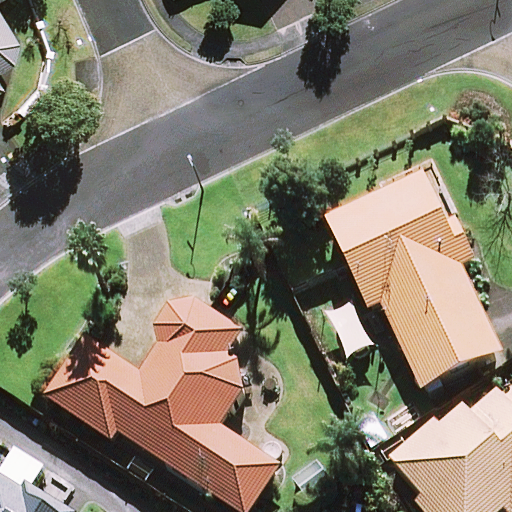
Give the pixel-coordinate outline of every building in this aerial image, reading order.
[(0,69),(13,62),(0,38),(0,69)] [(470,274),(429,186),(329,233),(370,322),(383,316),(424,402),(502,365),(462,278),(470,274)] [(243,344),(182,304),(153,348),(163,355),(143,386),(88,350),(49,410),(114,452),(119,444),(223,511),(257,511),(281,476),(220,437),(251,390),(225,373),(243,344)] [(511,511),(511,405),(507,410),(500,402),(470,427),(464,420),(437,443),(432,437),(392,471),(423,508),(418,511),(511,511)] [(38,511),(30,507),(47,480),(15,461),(0,485),(0,511),(146,511),(138,507),(134,511),(38,511)]
